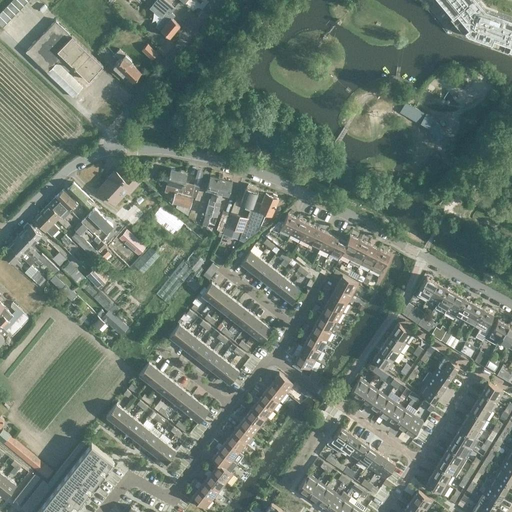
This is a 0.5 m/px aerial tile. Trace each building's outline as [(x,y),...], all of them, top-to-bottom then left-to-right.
[(27,0),(10,0),(2,10),(11,18),(27,0)] [(165,0),(155,0),(152,5),(156,8),(155,10),(163,18),(156,26),(169,37),(180,24),(172,18),(174,15),(171,12),(174,7),(165,0)] [(478,0),(439,0),(467,32),(511,48),(511,17),(484,7),(478,0)] [(88,80),(103,65),(94,57),(56,20),(25,52),(73,97),(83,87),(57,62),(62,56),(88,80)] [(152,59),(158,53),(148,44),(142,49),(152,59)] [(132,81),(141,72),(130,61),(132,60),(126,54),(120,49),(115,54),(121,59),(114,66),(123,75),(124,74),(132,81)] [(427,126),(438,140),(445,134),(432,118),(433,117),(426,113),(425,114),(409,105),(404,113),(421,123),(421,122),(427,126)] [(142,169),(137,175),(144,180),(148,174),(142,169)] [(167,183),(165,191),(171,193),(169,200),(174,202),(173,206),(187,215),(190,206),(192,197),(195,197),(200,186),(194,184),(184,181),(186,173),(171,169),(167,183)] [(98,188),(115,204),(127,192),(129,194),(141,182),(128,170),(121,177),(114,170),(98,188)] [(215,200),(221,179),(209,176),(205,192),(212,194),(210,199),(209,198),(205,213),(210,215),(208,223),(209,223),(214,205),(213,205),(215,200)] [(221,179),(215,200),(220,201),(222,194),(228,196),(232,181),(221,179)] [(88,209),(91,205),(85,199),(88,196),(81,189),(73,182),(67,189),(88,209)] [(241,201),(240,202),(241,202),(246,204),(245,208),(250,210),(251,206),(253,201),(257,191),(258,190),(258,189),(257,189),(253,188),(254,186),(248,184),(247,186),(247,185),(246,185),(246,187),(241,201)] [(63,188),(56,196),(71,211),(78,203),(63,188)] [(246,219),(242,231),(239,239),(243,240),(259,227),(265,212),(272,214),(278,198),(265,193),(261,204),(254,201),(253,201),(251,206),(250,210),(246,219)] [(49,203),(64,218),(71,211),(56,196),(49,203)] [(41,211),(53,222),(57,219),(66,227),(69,223),(64,218),(49,203),(41,211)] [(214,205),(209,223),(215,225),(219,207),(214,205)] [(151,218),(173,236),(180,228),(188,235),(192,231),(183,223),(161,206),(151,218)] [(89,214),(100,225),(107,231),(113,225),(95,207),(89,214)] [(34,218),(45,229),(52,236),(59,228),(53,222),(41,211),(34,218)] [(223,232),(225,225),(229,215),(223,212),(216,229),(223,232)] [(230,213),(229,215),(225,225),(242,231),(246,219),(230,213)] [(280,229),(287,232),(290,234),(298,218),(288,213),(280,229)] [(82,221),(89,228),(93,232),(93,233),(99,239),(97,242),(99,243),(95,247),(100,252),(106,245),(102,241),(108,235),(103,230),(99,234),(95,230),(100,225),(89,214),(82,221)] [(290,234),(300,239),(307,223),(298,218),(290,234)] [(84,233),(89,228),(82,221),(74,229),(76,232),(82,237),(85,234),(84,233)] [(49,242),(46,239),(47,239),(30,223),(22,230),(35,242),(39,238),(44,242),(43,243),(46,245),(49,242)] [(307,223),(300,239),(309,243),(317,227),(307,223)] [(192,230),(203,240),(208,234),(197,225),(192,230)] [(239,240),(239,239),(242,231),(225,225),(223,232),(222,234),(239,240)] [(319,248),(327,232),(317,227),(309,243),(319,248)] [(31,246),(35,242),(22,230),(16,237),(41,261),(55,274),(59,269),(42,253),(40,255),(31,246)] [(119,239),(135,253),(143,244),(126,230),(119,239)] [(97,252),(82,237),(76,232),(71,237),(92,257),(97,252)] [(329,253),(337,237),(327,232),(319,248),(329,253)] [(61,238),(68,245),(72,240),(65,233),(61,238)] [(341,255),(350,259),(360,239),(349,234),(346,241),(342,250),(343,250),(341,255)] [(38,264),(41,261),(16,237),(9,244),(21,256),(31,265),(35,261),(38,264)] [(341,255),(343,250),(342,250),(346,241),(337,237),(329,253),(339,258),(341,255)] [(170,260),(188,274),(193,269),(195,271),(193,274),(194,274),(186,284),(195,291),(200,284),(194,279),(197,276),(198,277),(203,270),(199,266),(204,260),(198,255),(193,251),(196,246),(190,241),(187,238),(170,260)] [(350,259),(360,264),(369,244),(360,239),(350,259)] [(166,241),(157,250),(160,253),(169,244),(166,241)] [(17,261),(21,256),(9,244),(2,252),(14,264),(15,263),(19,268),(22,265),(17,261)] [(360,264),(369,268),(379,248),(369,244),(360,264)] [(379,248),(369,268),(380,273),(389,253),(379,248)] [(110,253),(106,249),(101,254),(105,259),(110,253)] [(240,262),(249,269),(259,256),(250,249),(240,262)] [(66,259),(59,251),(52,258),(59,265),(66,259)] [(209,258),(218,265),(222,259),(214,253),(209,258)] [(249,269),(257,275),(267,263),(259,256),(249,269)] [(267,263),(257,275),(266,282),(276,270),(276,269),(280,264),(272,257),(267,263)] [(166,301),(188,274),(170,260),(162,271),(169,277),(156,293),(166,301)] [(109,311),(114,305),(90,281),(69,261),(62,267),(80,285),(108,311),(108,312),(109,311)] [(202,274),(209,279),(219,267),(212,262),(202,274)] [(96,264),(85,275),(98,287),(109,276),(96,264)] [(36,270),(30,276),(40,285),(45,279),(36,270)] [(266,282),(274,289),(284,276),(276,270),(266,282)] [(352,293),(358,283),(342,274),(337,284),(352,293)] [(283,295),(293,283),(284,276),(274,289),(283,295)] [(426,276),(417,292),(416,295),(426,301),(428,298),(427,298),(436,282),(426,276)] [(76,295),(58,278),(54,282),(56,284),(55,285),(71,300),(76,295)] [(201,294),(210,301),(220,288),(211,281),(201,294)] [(437,303),(446,287),(436,282),(427,298),(428,298),(437,303)] [(293,283),(283,295),(292,302),(302,290),(293,283)] [(337,284),(331,294),(347,303),(352,293),(337,284)] [(444,313),(446,308),(455,292),(446,287),(437,303),(442,306),(439,310),(444,313)] [(220,288),(210,301),(219,307),(229,295),(220,288)] [(456,313),(464,298),(455,292),(446,308),(456,313)] [(326,303),(342,312),(347,303),(331,294),(326,303)] [(237,301),(229,295),(219,307),(227,314),(237,301)] [(465,319),(474,303),(464,298),(456,313),(465,319)] [(227,314),(236,321),(245,308),(237,301),(227,314)] [(0,333),(4,337),(12,336),(17,331),(28,319),(28,316),(27,317),(12,302),(11,303),(10,306),(15,310),(11,314),(4,306),(0,302),(0,314),(2,317),(0,318),(0,333)] [(402,312),(413,320),(420,310),(415,307),(414,309),(412,308),(414,306),(408,302),(402,312)] [(321,313),(336,321),(342,312),(326,303),(321,313)] [(475,324),(483,308),(474,303),(465,319),(475,324)] [(118,308),(114,305),(109,311),(108,312),(108,311),(106,313),(102,309),(91,321),(98,328),(105,321),(106,321),(121,334),(128,326),(122,321),(123,320),(118,315),(117,316),(113,313),(115,311),(116,311),(118,309),(118,308)] [(236,321),(244,327),(254,315),(245,308),(236,321)] [(475,324),(480,327),(477,332),(484,336),(485,336),(492,323),(493,321),(490,319),(493,314),(483,308),(475,324)] [(413,320),(422,327),(429,317),(424,313),(423,315),(421,314),(423,312),(420,310),(413,320)] [(316,322),(331,331),(336,321),(321,313),(316,322)] [(244,327),(253,334),(262,321),(254,315),(244,327)] [(434,320),(429,317),(422,327),(427,330),(434,320)] [(496,344),(499,340),(507,324),(497,319),(495,324),(492,323),(485,336),(484,336),(482,340),(484,341),(485,338),(496,344)] [(262,321),(253,334),(261,341),(271,328),(262,321)] [(326,340),(331,331),(316,322),(310,332),(326,340)] [(169,335),(178,342),(187,330),(179,323),(169,335)] [(391,332),(406,342),(412,333),(397,323),(391,332)] [(511,338),(511,326),(507,324),(499,340),(508,345),(511,338)] [(440,339),(447,329),(442,326),(435,335),(440,339)] [(445,342),(452,332),(447,329),(440,339),(445,342)] [(178,342),(186,349),(196,336),(187,330),(178,342)] [(321,350),(326,340),(310,332),(305,341),(321,350)] [(400,351),(406,342),(391,332),(385,341),(400,351)] [(186,349),(195,355),(204,343),(196,336),(186,349)] [(459,351),(465,341),(460,338),(454,348),(459,351)] [(316,359),(321,350),(305,341),(300,350),(316,359)] [(379,350),(393,360),(400,351),(385,341),(379,350)] [(464,354),(469,357),(475,347),(470,344),(465,341),(459,351),(464,354)] [(213,350),(204,343),(195,355),(203,362),(213,350)] [(291,345),(288,350),(297,355),(294,360),(292,365),(301,371),(304,366),(310,369),(316,359),(300,350),(296,348),(291,345)] [(235,357),(237,353),(240,350),(236,346),(233,350),(231,353),(235,357)] [(203,362),(212,369),(221,356),(213,350),(203,362)] [(387,369),(393,360),(379,350),(372,359),(387,369)] [(474,360),(483,366),(490,356),(480,350),(474,360)] [(444,355),(438,364),(453,375),(459,365),(444,355)] [(212,369),(220,375),(230,363),(221,356),(212,369)] [(488,370),(493,372),(499,361),(495,359),(490,356),(483,366),(488,370)] [(147,381),(157,368),(148,361),(139,374),(147,381)] [(229,382),(239,370),(230,363),(220,375),(229,382)] [(446,384),(453,375),(438,364),(431,373),(446,384)] [(502,377),(508,367),(503,364),(497,374),(502,377)] [(507,380),(511,372),(511,369),(508,367),(502,377),(507,380)] [(166,375),(157,368),(147,381),(156,387),(166,375)] [(446,384),(431,373),(428,371),(422,380),(425,382),(440,393),(446,384)] [(279,372),(272,381),(286,392),(293,383),(279,372)] [(174,381),(166,375),(156,387),(164,394),(174,381)] [(261,379),(265,382),(269,385),(265,390),(279,401),(286,392),(272,381),(268,378),(264,375),(261,379)] [(359,398),(369,383),(360,377),(350,391),(359,398)] [(183,388),(174,381),(164,394),(173,401),(183,388)] [(434,402),(440,393),(425,382),(418,391),(434,402)] [(482,391),(497,401),(503,391),(488,382),(482,391)] [(359,398),(368,404),(378,389),(369,383),(359,398)] [(181,407),(191,395),(183,388),(173,401),(181,407)] [(368,404),(377,410),(387,396),(378,389),(368,404)] [(273,409),(279,401),(265,390),(258,398),(273,409)] [(491,410),(497,401),(482,391),(476,400),(491,410)] [(251,392),(248,396),(252,399),(255,402),(252,407),(266,418),(273,409),(258,398),(255,395),(251,392)] [(181,407),(190,414),(200,401),(191,395),(181,407)] [(377,410),(386,416),(396,402),(387,396),(377,410)] [(486,419),(491,410),(476,400),(471,410),(486,419)] [(199,421),(209,408),(200,401),(190,414),(199,421)] [(386,416),(394,423),(405,408),(396,402),(386,416)] [(106,415),(115,422),(125,410),(116,403),(106,415)] [(237,409),(259,426),(266,418),(252,407),(246,414),(243,411),(245,407),(241,404),(237,409)] [(394,423),(403,429),(413,414),(405,408),(394,423)] [(253,435),(259,426),(237,409),(234,413),(238,416),(240,414),(244,417),(238,424),(253,435)] [(123,429),(133,416),(125,410),(115,422),(123,429)] [(480,428),(486,419),(471,410),(465,419),(480,428)] [(413,435),(423,420),(413,414),(403,429),(413,435)] [(123,429),(132,435),(142,423),(133,416),(123,429)] [(142,423),(132,435),(140,442),(150,430),(154,425),(146,419),(143,424),(142,423)] [(475,437),(480,428),(465,419),(459,428),(475,437)] [(253,435),(238,424),(232,432),(246,443),(253,435)] [(337,451),(340,447),(350,432),(341,425),(332,437),(331,436),(326,443),(337,451)] [(221,430),(225,433),(224,434),(228,437),(225,441),(239,452),(246,443),(232,432),(228,429),(224,426),(221,430)] [(454,437),(469,447),(475,437),(459,428),(454,437)] [(0,440),(46,478),(53,470),(3,429),(0,431),(0,440)] [(140,442),(149,449),(159,436),(150,430),(140,442)] [(346,455),(347,452),(349,453),(359,438),(350,432),(340,447),(341,447),(339,450),(346,455)] [(149,449),(157,455),(167,443),(159,436),(149,449)] [(84,437),(82,439),(47,484),(43,480),(21,508),(26,511),(30,511),(87,440),(84,437)] [(454,437),(448,446),(463,456),(469,447),(454,437)] [(349,453),(358,459),(368,444),(359,438),(349,453)] [(225,441),(219,449),(237,463),(243,455),(239,452),(225,441)] [(36,511),(70,511),(112,459),(91,442),(36,511)] [(157,455),(166,462),(176,450),(167,443),(157,455)] [(207,447),(212,450),(215,453),(212,458),(218,463),(218,462),(230,472),(230,471),(237,463),(219,449),(215,446),(211,443),(207,447)] [(367,465),(377,450),(368,444),(358,459),(367,465)] [(448,446),(442,456),(461,467),(466,458),(463,456),(448,446)] [(367,465),(375,471),(386,457),(377,450),(367,465)] [(442,456),(437,465),(452,475),(455,476),(461,467),(442,456)] [(500,465),(511,473),(511,460),(505,456),(500,465)] [(334,464),(338,468),(341,464),(337,461),(337,460),(333,457),(330,461),(334,464)] [(395,463),(386,457),(375,471),(385,478),(395,463)] [(211,471),(225,482),(232,473),(230,471),(230,472),(218,462),(218,463),(211,471)] [(200,469),(205,472),(204,473),(208,476),(205,479),(223,494),(224,492),(220,489),(225,482),(211,471),(208,468),(204,465),(200,469)] [(437,465),(431,474),(446,483),(452,475),(437,465)] [(494,475),(509,484),(511,479),(511,473),(500,465),(494,475)] [(298,487),(307,494),(317,479),(308,473),(298,487)] [(13,501),(17,505),(39,477),(34,474),(13,501)] [(425,484),(440,493),(444,495),(450,486),(446,484),(446,483),(431,474),(425,484)] [(484,481),(504,493),(509,484),(494,475),(490,480),(486,478),(484,481)] [(7,476),(0,484),(0,492),(5,496),(16,483),(7,476)] [(223,494),(205,479),(198,488),(212,499),(217,492),(222,496),(223,494)] [(327,480),(324,484),(317,479),(307,494),(316,500),(329,481),(327,480)] [(325,506),(335,491),(330,488),(333,484),(329,481),(316,500),(325,506)] [(482,485),(486,488),(483,493),(498,502),(504,493),(484,481),(482,485)] [(205,508),(212,499),(198,488),(195,485),(191,482),(187,486),(195,492),(191,497),(205,508)] [(365,486),(370,489),(376,493),(379,489),(368,482),(365,486)] [(426,509),(433,500),(418,490),(412,499),(426,509)] [(335,491),(325,506),(333,511),(334,511),(347,494),(343,491),(340,495),(335,491)] [(492,511),(498,502),(483,493),(477,502),(492,511)] [(347,494),(334,511),(346,511),(355,499),(351,496),(347,494)] [(346,511),(361,511),(365,506),(355,499),(346,511)] [(411,511),(424,511),(426,509),(412,499),(405,508),(411,511)] [(471,511),(492,511),(477,502),(471,511)] [(284,511),(271,503),(265,511),(264,511),(284,511)]
